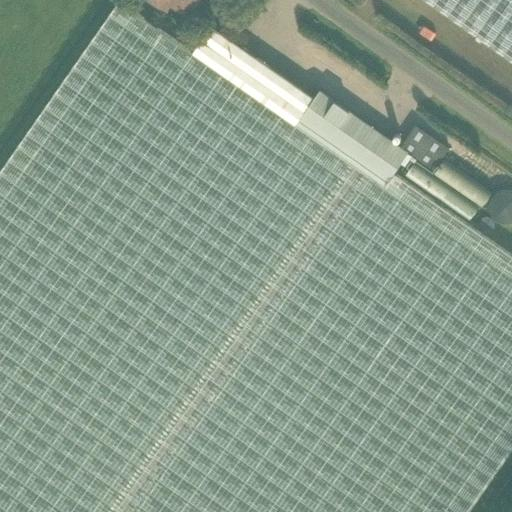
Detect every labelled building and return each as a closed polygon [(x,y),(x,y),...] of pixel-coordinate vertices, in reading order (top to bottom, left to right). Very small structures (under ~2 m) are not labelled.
[(119,0),(0,170),(0,511),(466,511),(511,447),(511,254),(394,172),(408,153),(319,91),(314,97),(211,25),(193,51),(119,0)] [(152,0),(166,9),(170,3),(186,15),(195,1),(197,2),(198,0),(152,0)] [(511,0),(435,0),(484,35),(511,54),(511,0)] [(197,13),(190,23),(196,27),(203,18),(197,13)] [(415,124),(399,147),(408,153),(402,161),(406,164),(412,156),(433,171),(446,151),(449,148),(415,124)] [(511,191),(510,190),(505,190),(499,191),(494,193),(491,196),(488,200),(487,206),(488,211),(490,216),(493,220),(497,222),(504,223),(509,222),(511,221),(511,191)]
